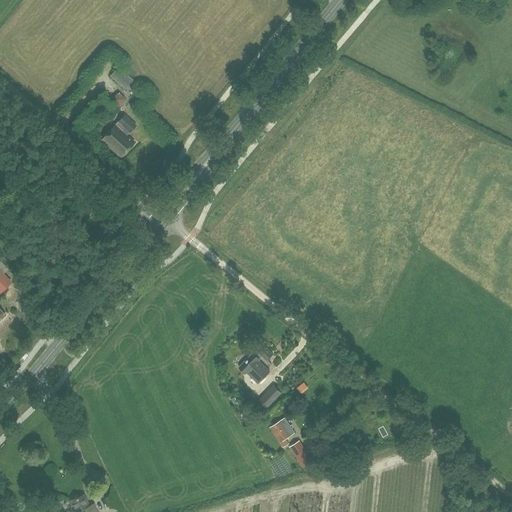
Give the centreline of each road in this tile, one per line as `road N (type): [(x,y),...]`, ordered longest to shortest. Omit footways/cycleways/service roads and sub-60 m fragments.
road 1 (unclassified): [(511,500),(160,219)]
road 2 (secondary): [(160,219),(342,0)]
road 3 (secondary): [(0,412),(160,219)]
road 4 (unclassified): [(160,219),(0,81)]
